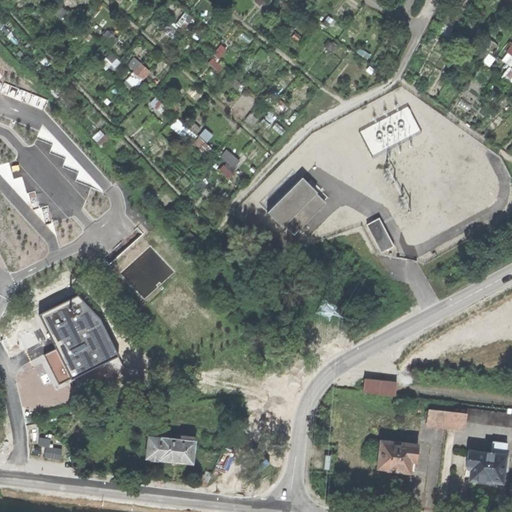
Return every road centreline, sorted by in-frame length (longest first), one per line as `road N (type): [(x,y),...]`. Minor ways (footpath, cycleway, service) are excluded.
road 1 (residential): [(289,511),(306,406),(324,376),(511,274)]
road 2 (residential): [(0,476),(289,511)]
